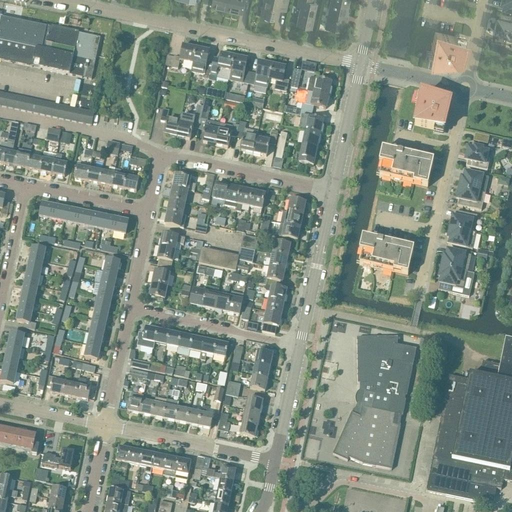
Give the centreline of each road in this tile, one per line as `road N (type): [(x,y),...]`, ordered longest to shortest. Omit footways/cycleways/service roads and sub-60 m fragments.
road 1 (residential): [(360,65),(54,0)]
road 2 (residential): [(148,212),(160,157),(331,190)]
road 3 (residential): [(417,295),(464,87)]
road 4 (residential): [(274,461),(104,425)]
road 5 (residential): [(299,347),(130,311)]
road 6 (tertiary): [(299,347),(331,190)]
road 7 (tertiary): [(331,190),(360,65)]
road 8 (residential): [(148,212),(25,186)]
